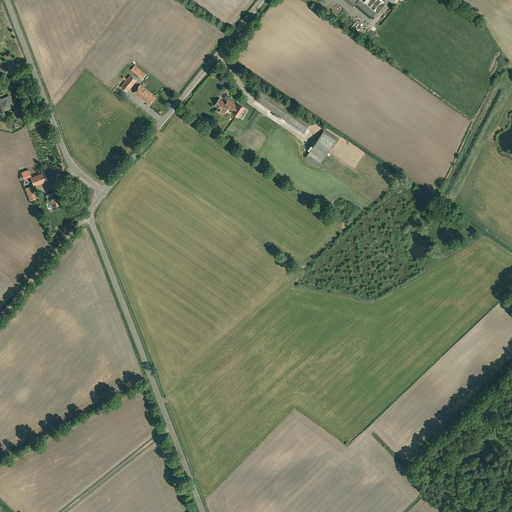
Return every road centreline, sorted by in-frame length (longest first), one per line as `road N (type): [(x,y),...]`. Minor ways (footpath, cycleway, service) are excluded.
road 1 (unclassified): [(202,511),(86,214)]
road 2 (unclassified): [(104,191),(260,0)]
road 3 (unclassified): [(104,191),(68,158),(7,0)]
road 4 (unclassified): [(0,320),(86,214)]
